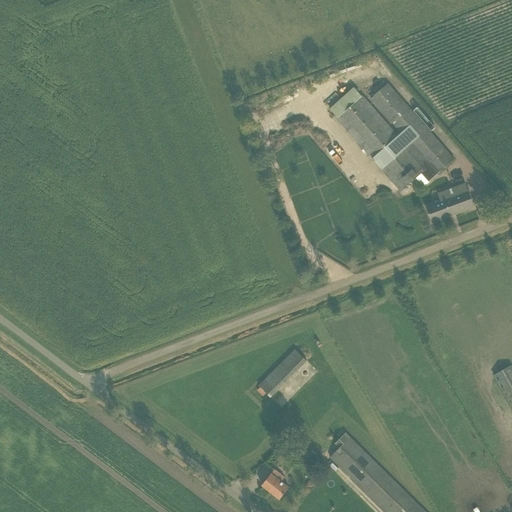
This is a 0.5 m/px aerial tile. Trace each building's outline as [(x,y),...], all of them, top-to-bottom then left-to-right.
[(354,88),(330,109),(338,118),(337,118),(401,191),(421,173),(428,182),(454,159),(388,84),(387,83),(371,97),(372,99),(402,133),(398,137),(362,96),(361,97),(354,88)] [(441,201),(427,206),(432,222),(474,206),(465,183),(438,194),(441,201)] [(298,349),(261,385),(271,395),(308,359),(298,349)] [(494,375),(511,406),(511,366),(511,365),(494,375)] [(330,457),(385,511),(425,511),(345,433),(335,443),(339,448),(330,457)] [(262,485),(279,499),(288,488),(280,482),(284,478),(274,470),(262,485)]
